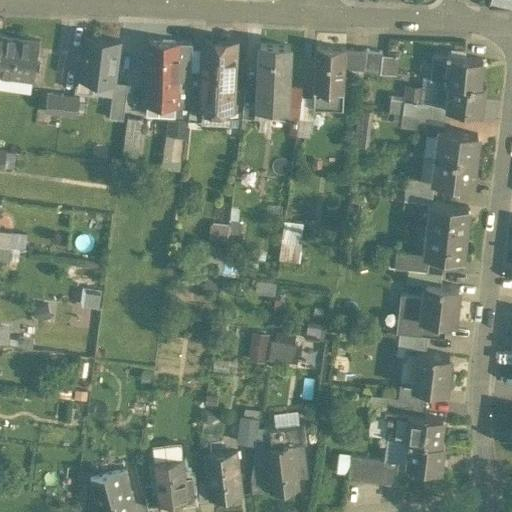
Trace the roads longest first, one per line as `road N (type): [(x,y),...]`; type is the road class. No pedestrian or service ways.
road 1 (residential): [(511,88),(476,398),(487,507)]
road 2 (residential): [(302,13),(0,0)]
road 3 (residential): [(442,20),(302,13)]
